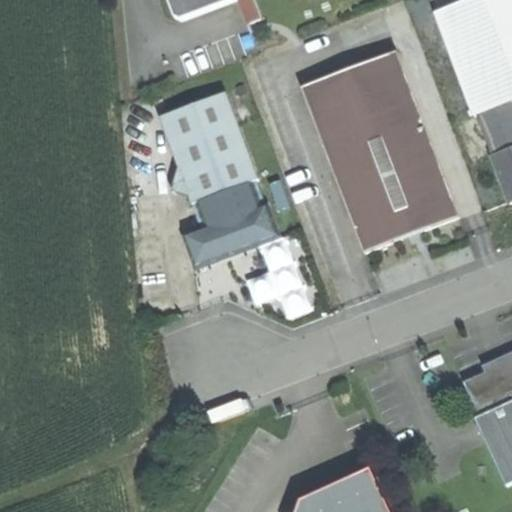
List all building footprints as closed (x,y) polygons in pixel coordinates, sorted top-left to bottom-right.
[(179,0),(188,22),(241,0),(179,0)] [(273,17),(265,0),(247,0),(258,23),(273,17)] [(511,0),(475,0),(442,12),(481,117),(511,105),(511,0)] [(307,92),(369,254),(416,236),(462,219),(400,56),(307,92)] [(229,95),(165,120),(183,169),(176,191),(193,197),(206,232),(266,209),(256,183),(261,181),(229,95)] [(511,151),(495,157),(511,201),(511,151)] [(270,208),(266,209),(206,232),(186,240),(199,273),(243,256),(283,241),(270,208)] [(480,416),(509,483),(511,481),(511,350),(487,362),(491,370),(471,380),(486,413),(480,416)] [(399,511),(378,464),(336,483),(305,497),(298,511),(399,511)]
